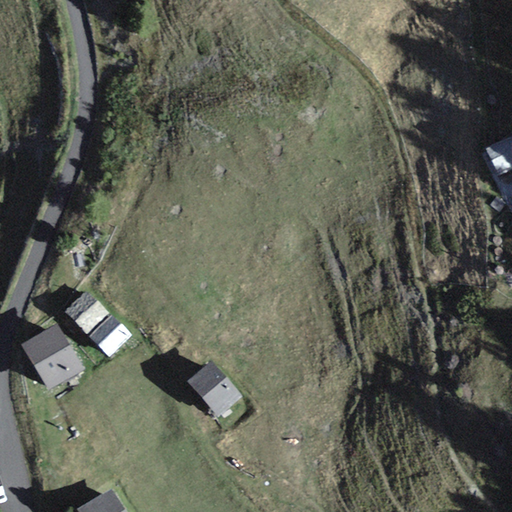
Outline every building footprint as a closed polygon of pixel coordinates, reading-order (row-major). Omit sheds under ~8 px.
[(511,169),(511,140),(486,155),(498,177),(511,169)] [(86,297),(66,316),(87,338),(108,319),(86,297)] [(111,322),(91,342),(109,360),(129,340),(111,322)] [(59,334),(25,353),(49,395),(83,375),(59,334)] [(239,403),(210,371),(189,390),(218,422),(239,403)] [(123,511),(110,491),(81,510),(82,511),(123,511)]
